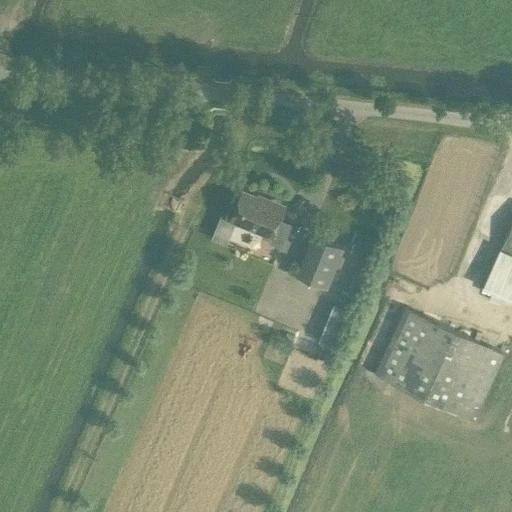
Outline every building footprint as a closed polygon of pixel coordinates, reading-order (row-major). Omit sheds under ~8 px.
[(269,240),(282,246),(291,223),(279,218),(284,206),(242,189),(230,217),(271,234),(269,240)] [(511,221),(483,284),(511,297),(511,221)] [(327,285),(343,247),(317,236),(301,275),(327,285)] [(355,271),(351,281),(362,286),(367,275),(355,271)] [(336,299),(321,336),(336,342),(351,305),(336,299)] [(471,417),(502,351),(405,304),(373,371),(471,417)]
